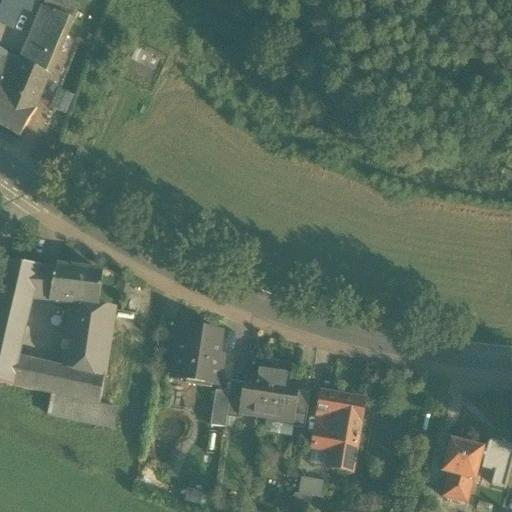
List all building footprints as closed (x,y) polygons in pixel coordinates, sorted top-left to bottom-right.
[(2,0),(0,5),(0,22),(12,30),(23,10),(34,14),(39,0),(2,0)] [(62,0),(45,0),(42,8),(70,20),(76,6),(62,0)] [(73,21),(70,20),(42,8),(19,63),(50,77),(73,21)] [(19,63),(18,65),(6,59),(7,56),(0,51),(0,126),(19,138),(36,110),(50,77),(19,63)] [(0,289),(0,384),(14,387),(21,360),(35,303),(39,270),(6,266),(0,289)] [(73,308),(97,311),(97,310),(101,272),(57,267),(56,272),(52,305),(73,308)] [(56,272),(39,270),(35,303),(52,305),(56,272)] [(73,308),(64,370),(103,379),(106,358),(113,312),(97,310),(97,311),(73,308)] [(198,384),(219,387),(221,372),(215,371),(217,358),(218,358),(222,335),(179,329),(172,375),(186,377),(185,382),(189,386),(194,387),(198,384)] [(99,406),(103,379),(64,370),(21,360),(14,387),(51,396),(99,406)] [(239,415),(266,419),(274,365),(262,363),(260,374),(258,374),(257,380),(244,379),(243,384),(239,415)] [(287,367),(274,365),(266,419),(293,423),(298,392),(299,387),(286,385),(287,378),(285,378),(287,367)] [(226,419),(238,420),(239,415),(243,384),(232,383),(226,419)] [(293,429),(304,430),(310,394),(298,392),(293,423),(293,429)] [(210,427),(224,429),(230,395),(216,393),(210,427)] [(114,431),(117,410),(99,406),(51,396),(47,416),(114,431)] [(329,469),(351,473),(364,403),(324,396),(320,418),(343,422),(340,440),(335,440),(332,455),(329,469)] [(313,452),(332,455),(335,440),(316,436),(313,452)] [(475,482),(481,463),(483,454),(484,453),(452,444),(443,473),(452,476),(473,482),(475,482)] [(487,456),(483,454),(481,463),(484,464),(482,471),(495,475),(491,488),(502,491),(511,456),(511,451),(490,445),(487,456)] [(445,500),(466,506),(473,482),(452,476),(445,500)] [(307,497),(321,500),(324,486),(302,482),(299,496),(307,497)] [(198,511),(203,494),(187,490),(183,509),(197,511),(198,511)] [(293,511),(306,511),(307,497),(299,496),(295,495),(293,511)]
